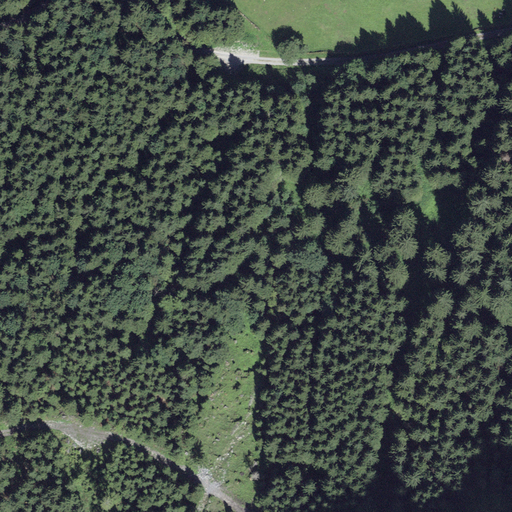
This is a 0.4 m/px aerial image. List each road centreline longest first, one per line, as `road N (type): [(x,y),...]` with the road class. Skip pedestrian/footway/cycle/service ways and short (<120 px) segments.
road 1 (track): [(136,0),(181,39),(240,65),(375,60),(511,31)]
road 2 (track): [(0,432),(70,424),(121,438),(162,454),(245,511)]
